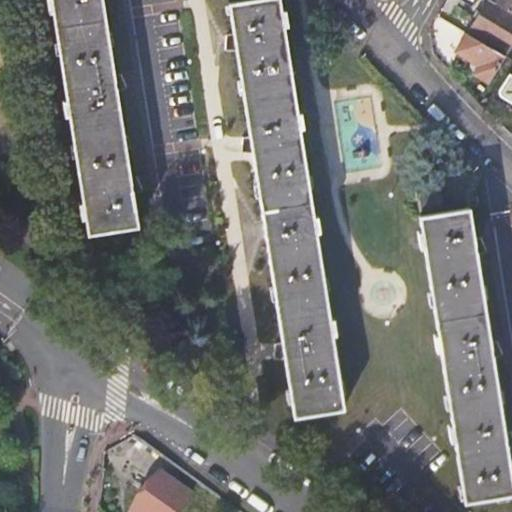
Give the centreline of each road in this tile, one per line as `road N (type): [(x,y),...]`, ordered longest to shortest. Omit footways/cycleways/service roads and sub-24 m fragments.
road 1 (tertiary): [(79,352),(305,511)]
road 2 (residential): [(394,48),(511,167)]
road 3 (tertiary): [(79,352),(61,511)]
